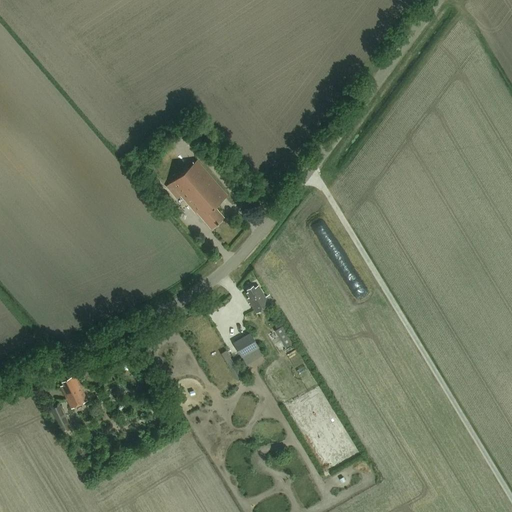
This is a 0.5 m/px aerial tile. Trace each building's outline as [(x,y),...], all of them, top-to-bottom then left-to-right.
[(196,214),(197,212),(212,229),(225,218),(215,207),(227,197),(196,161),(164,188),(175,201),(180,196),(196,214)] [(249,299),(248,300),(256,315),(274,305),(269,296),(265,299),(258,286),(255,288),(253,285),(247,289),(248,292),(246,294),(249,299)] [(276,327),(284,347),(292,344),(284,324),(276,327)] [(259,348),(250,333),(232,343),(241,358),(259,348)] [(63,386),(61,387),(72,409),(87,402),(75,377),(61,383),(63,386)] [(60,405),(50,410),(60,432),(70,427),(60,405)]
